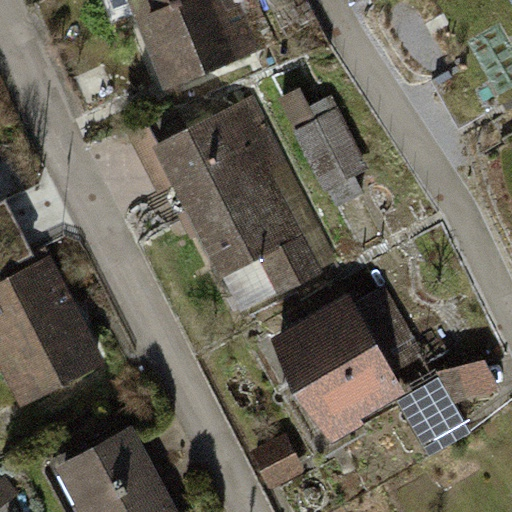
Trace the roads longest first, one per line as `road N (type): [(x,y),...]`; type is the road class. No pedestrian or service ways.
road 1 (residential): [(245,511),(0,23)]
road 2 (residential): [(322,0),(511,325)]
